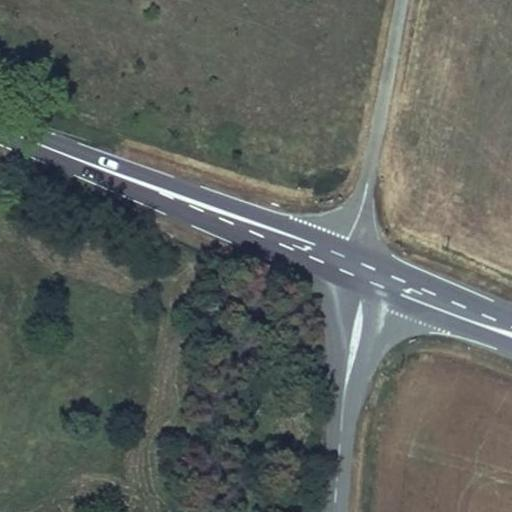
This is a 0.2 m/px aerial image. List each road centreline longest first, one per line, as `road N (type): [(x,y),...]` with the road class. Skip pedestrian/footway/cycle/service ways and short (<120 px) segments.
road 1 (primary): [(337,262),(0,130)]
road 2 (unclassified): [(337,262),(372,174),(404,0)]
road 3 (tertiary): [(370,275),(343,396),(335,511)]
road 4 (primary): [(511,330),(370,275)]
